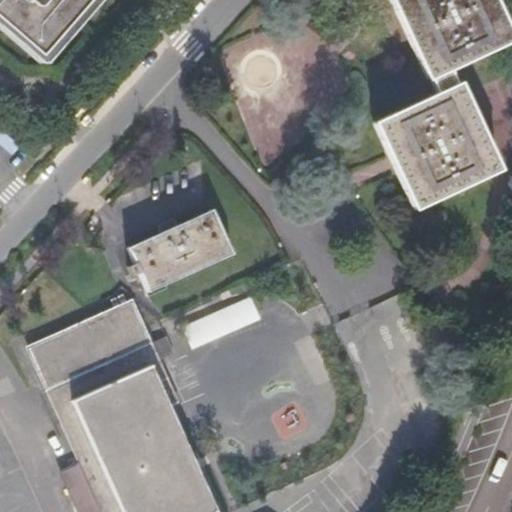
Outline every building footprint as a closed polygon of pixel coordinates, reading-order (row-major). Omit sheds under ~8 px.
[(0,0),(0,20),(38,54),(84,0),(0,0)] [(497,35),(480,0),(403,0),(433,65),(497,35)] [(482,164),(449,94),(387,124),(418,194),(482,164)] [(228,253),(210,211),(127,247),(146,290),(228,253)] [(252,294),(184,323),(193,346),(262,317),(252,294)] [(156,359),(149,343),(130,302),(31,349),(81,464),(63,473),(80,511),(216,511),(211,501),(150,366),(157,362),(156,359)] [(165,335),(149,343),(156,359),(172,351),(165,335)]
